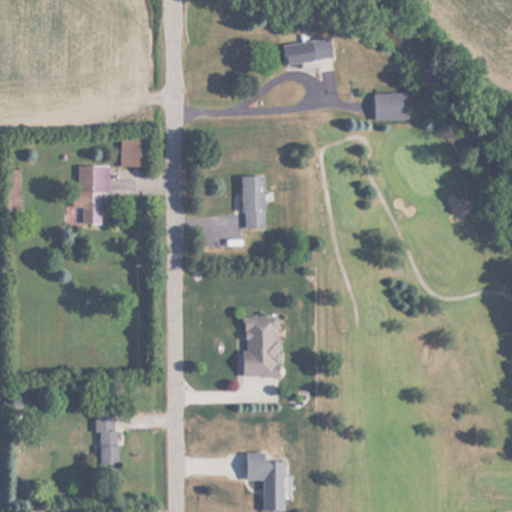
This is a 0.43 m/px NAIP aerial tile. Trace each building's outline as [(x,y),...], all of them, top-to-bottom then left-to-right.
[(330,58),(327,38),(280,44),(283,64),(330,58)] [(371,120),(406,120),(406,93),(371,93),(371,120)] [(80,224),(99,224),(99,193),(106,193),(107,166),(77,166),(76,191),(71,191),(71,207),(80,207),(80,224)] [(19,210),(19,171),(8,171),(8,210),(19,210)] [(262,177),(240,177),(240,229),(263,229),(262,177)] [(239,377),(276,377),(277,316),(239,316),(239,377)] [(114,411),(95,411),(95,464),(114,464),(114,411)] [(281,508),(281,459),(262,459),(262,451),(243,451),(243,478),(260,478),(260,508),(281,508)]
